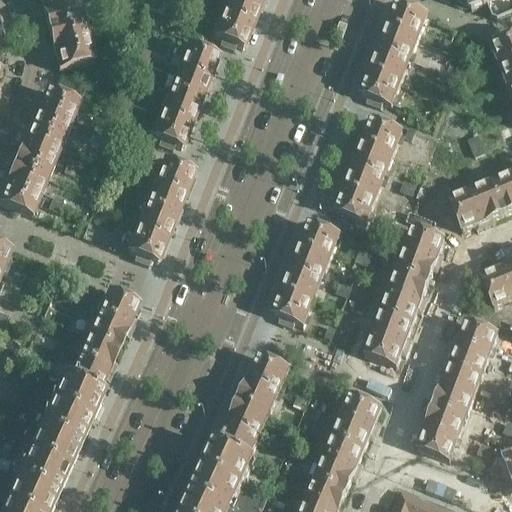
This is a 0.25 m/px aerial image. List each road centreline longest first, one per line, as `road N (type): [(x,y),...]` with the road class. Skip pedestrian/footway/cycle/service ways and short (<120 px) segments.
road 1 (residential): [(234,329),(366,0)]
road 2 (residential): [(298,0),(177,308)]
road 3 (residential): [(511,247),(461,270),(385,464)]
road 4 (residential): [(177,308),(85,511)]
road 5 (residential): [(152,511),(234,329)]
road 6 (residential): [(18,0),(32,75),(0,155)]
